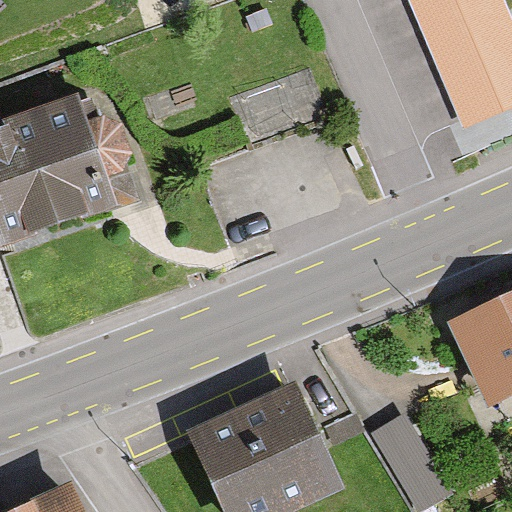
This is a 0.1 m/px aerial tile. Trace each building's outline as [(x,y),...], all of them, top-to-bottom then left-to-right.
[(511,26),(501,0),(418,0),(471,128),(511,111),(511,26)] [(0,263),(119,223),(108,195),(123,190),(132,171),(121,142),(102,134),(90,138),(77,106),(0,136),(0,263)] [(511,293),(448,323),(489,411),(511,400),(511,293)] [(299,391),(193,441),(226,511),(296,511),(346,489),(327,449),(299,391)] [(84,511),(69,480),(0,511),(84,511)]
